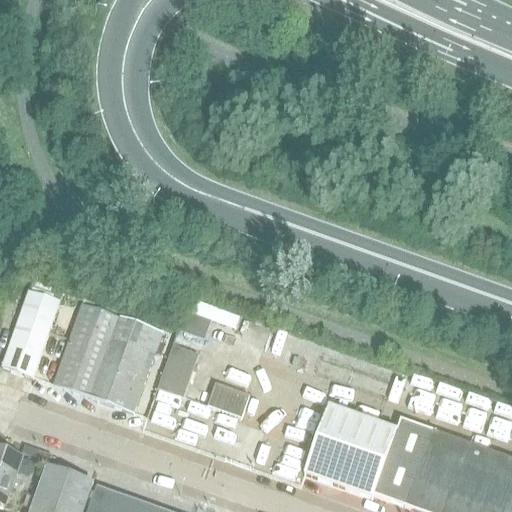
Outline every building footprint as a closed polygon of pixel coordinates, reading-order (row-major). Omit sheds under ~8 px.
[(33,381),(60,305),(29,294),(2,370),(33,381)] [(133,417),(162,335),(83,307),(54,388),(133,417)] [(183,401),(199,357),(172,348),(157,392),(183,401)] [(241,421),(250,399),(216,387),(207,409),(241,421)] [(373,502),(374,499),(396,433),(328,409),(304,478),(373,502)] [(396,433),(374,499),(412,511),(511,511),(511,461),(400,422),(396,433)] [(0,506),(3,507),(20,458),(0,451),(0,506)] [(82,511),(92,485),(46,469),(30,511),(82,511)] [(161,511),(96,489),(88,511),(161,511)]
